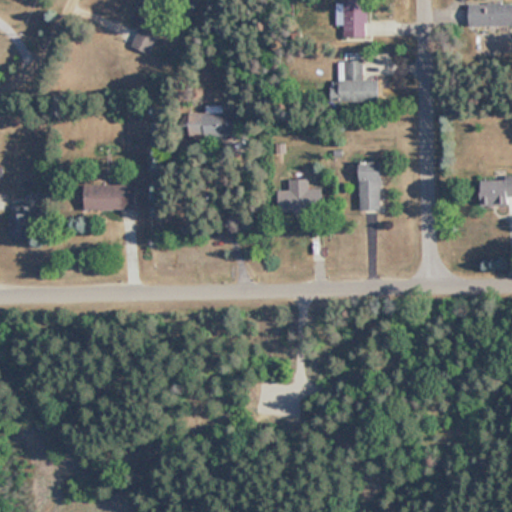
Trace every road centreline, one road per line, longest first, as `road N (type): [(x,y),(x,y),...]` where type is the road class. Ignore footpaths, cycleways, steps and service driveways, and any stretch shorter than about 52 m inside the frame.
road 1 (residential): [(0,302),(511,288)]
road 2 (residential): [(437,290),(429,0)]
